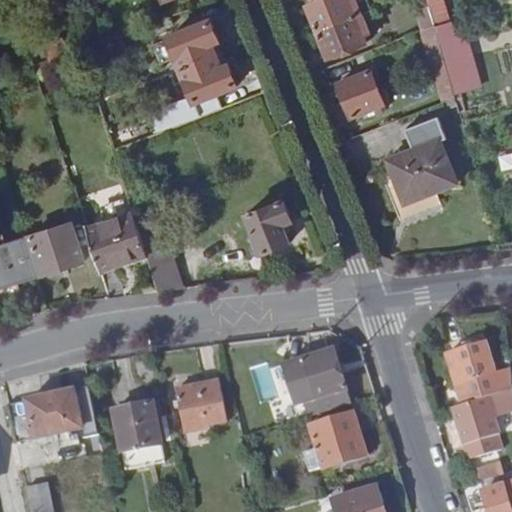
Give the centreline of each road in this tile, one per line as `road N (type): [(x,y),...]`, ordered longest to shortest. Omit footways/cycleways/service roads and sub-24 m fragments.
road 1 (residential): [(0,356),(166,320),(369,296)]
road 2 (residential): [(369,296),(253,0)]
road 3 (residential): [(369,296),(434,511)]
road 4 (residential): [(369,296),(511,282)]
